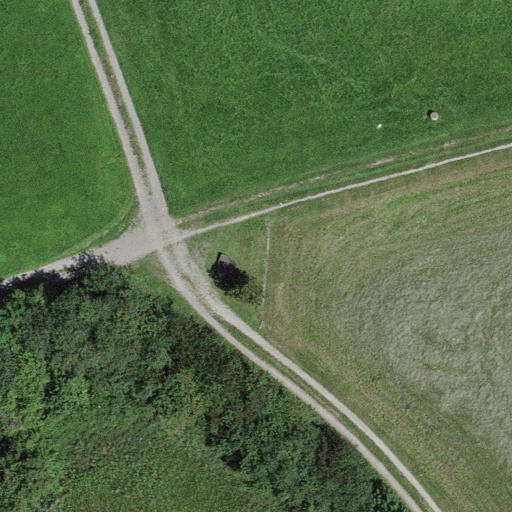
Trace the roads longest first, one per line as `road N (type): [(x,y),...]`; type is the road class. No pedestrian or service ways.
road 1 (track): [(426,511),(311,378),(204,307),(169,240),(83,0)]
road 2 (track): [(0,302),(340,180),(511,140)]
